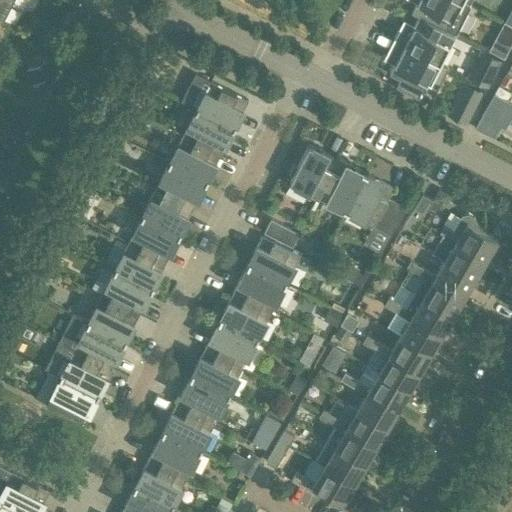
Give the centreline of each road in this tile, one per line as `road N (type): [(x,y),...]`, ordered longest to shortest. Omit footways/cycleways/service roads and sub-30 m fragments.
road 1 (residential): [(73,511),(301,72)]
road 2 (residential): [(511,178),(318,81)]
road 3 (residential): [(410,511),(511,341)]
road 4 (residential): [(301,72),(191,17)]
